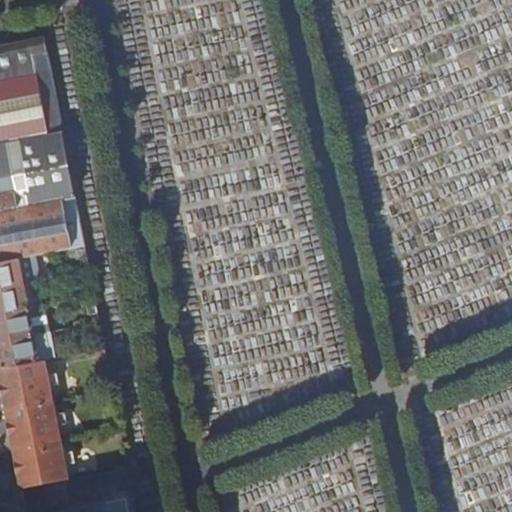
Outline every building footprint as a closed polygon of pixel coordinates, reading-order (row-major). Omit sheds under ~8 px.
[(0,210),(23,206),(21,191),(0,195),(0,145),(48,136),(32,55),(47,52),(44,36),(0,45),(0,210)] [(48,136),(63,133),(47,52),(32,55),(48,136)] [(23,206),(75,195),(63,133),(48,136),(0,145),(0,195),(21,191),(23,206)] [(29,257),(85,246),(75,195),(23,206),(0,210),(0,262),(17,259),(29,257)] [(23,285),(34,283),(29,257),(17,259),(23,285)] [(0,290),(23,285),(17,259),(0,262),(0,290)] [(28,310),(39,308),(34,283),(23,285),(28,310)] [(0,316),(28,310),(23,285),(0,290),(0,316)] [(32,336),(44,333),(39,308),(28,310),(32,336)] [(0,342),(32,336),(28,310),(0,316),(0,342)] [(43,360),(49,359),(44,333),(32,336),(38,361),(43,360)] [(38,361),(32,336),(0,342),(0,369),(15,366),(38,361)] [(3,397),(8,423),(6,424),(8,436),(11,435),(13,448),(16,462),(14,463),(16,475),(18,474),(22,489),(39,486),(67,480),(65,475),(68,464),(73,462),(71,452),(66,453),(59,443),(58,436),(61,424),(65,423),(63,412),(59,413),(52,405),(50,396),(53,386),(57,384),(55,373),(51,374),(43,365),(43,360),(38,361),(15,366),(0,369),(0,380),(1,385),(0,384),(0,393),(1,397),(3,397)] [(136,511),(134,497),(71,509),(71,511),(136,511)]
